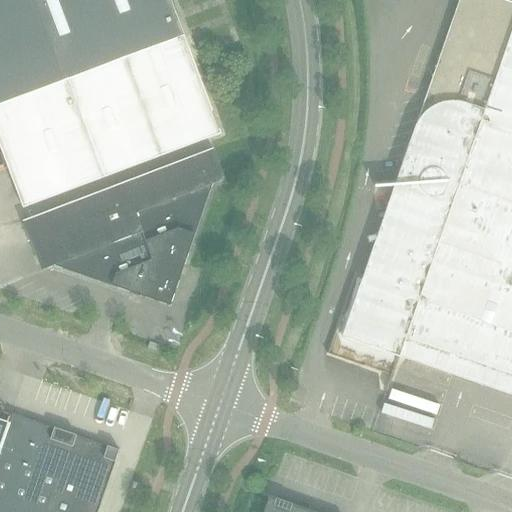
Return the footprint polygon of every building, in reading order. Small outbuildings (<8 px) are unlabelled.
[(221,134),(184,37),(170,0),(0,0),(0,147),(23,208),(221,134)] [(511,0),(459,0),(362,280),(354,278),(355,276),(354,276),(327,353),(326,353),(326,354),(392,377),(398,357),(399,358),(406,339),(511,375),(511,0)] [(141,296),(170,306),(180,277),(175,276),(179,263),(184,265),(214,184),(220,181),(209,152),(27,220),(46,269),(52,267),(128,292),(130,287),(142,291),(141,296)] [(56,428),(13,413),(9,423),(10,426),(0,453),(0,511),(96,511),(118,450),(75,435),(71,446),(52,439),(56,428)] [(0,453),(10,426),(9,423),(0,420),(0,453)] [(311,511),(269,497),(264,511),(311,511)]
